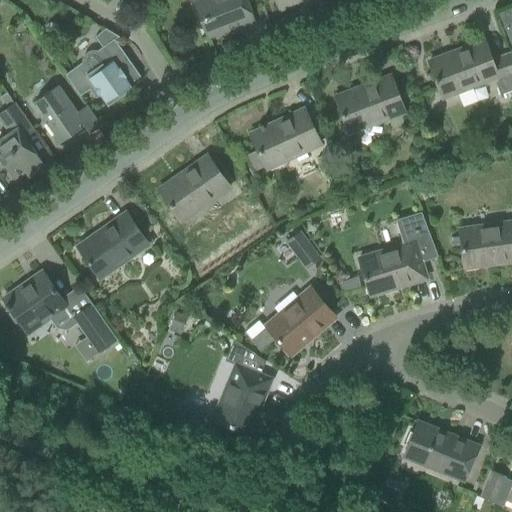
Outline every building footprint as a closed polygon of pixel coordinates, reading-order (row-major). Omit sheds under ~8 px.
[(254,24),(247,5),(245,0),(204,0),(194,4),(207,38),(226,30),(228,34),(254,24)] [(274,0),(279,10),(305,0),(309,0),(311,2),(316,0),(274,0)] [(511,25),(503,29),(509,44),(511,42),(511,25)] [(95,99),(100,96),(107,107),(128,92),(130,86),(129,85),(140,77),(114,41),(119,37),(105,29),(95,38),(103,49),(98,52),(93,52),(90,52),(88,53),(86,54),(84,56),(83,58),(82,60),(81,64),(65,76),(80,97),(89,90),(95,99)] [(483,41),(428,62),(434,77),(439,91),(443,101),(497,80),(501,91),(504,99),(511,96),(511,58),(510,52),(490,60),(483,41)] [(335,97),(342,116),(348,134),(403,113),(390,77),(335,97)] [(46,124),(49,127),(60,143),(80,129),(77,124),(80,122),(89,134),(101,126),(89,110),(86,106),(76,113),(58,86),(34,102),(48,122),(46,124)] [(0,156),(0,171),(5,168),(13,179),(23,171),(27,177),(44,166),(25,139),(34,132),(14,104),(7,94),(1,98),(7,108),(0,113),(0,121),(9,134),(0,140),(0,151),(2,155),(0,156)] [(320,145),(312,128),(303,110),(250,134),(257,150),(247,155),(255,172),(265,167),(266,170),(320,145)] [(316,159),(326,181),(339,175),(328,154),(316,159)] [(250,220),(206,158),(160,189),(172,206),(160,214),(181,244),(220,217),(231,233),(250,220)] [(147,245),(137,230),(125,213),(77,247),(99,279),(147,245)] [(402,246),(359,259),(364,277),(370,296),(426,279),(421,263),(439,258),(422,214),(395,221),(402,246)] [(511,222),(458,230),(461,249),(464,269),(511,261),(511,222)] [(300,233),(286,243),(306,271),(320,260),(300,233)] [(42,272),(3,299),(27,334),(52,316),(59,327),(70,329),(77,324),(72,316),(73,316),(42,272)] [(356,279),(345,282),(348,293),(359,289),(356,279)] [(275,339),(277,341),(290,356),(335,318),(310,288),(265,326),(263,328),(258,322),(246,332),(251,339),(250,340),(260,352),(275,339)] [(73,316),(72,316),(77,324),(98,354),(117,340),(91,303),(73,316)] [(188,318),(176,313),(168,331),(180,336),(188,318)] [(271,379),(252,372),(234,365),(220,401),(212,419),(249,434),(271,379)] [(182,406),(175,422),(197,430),(204,414),(182,406)] [(462,481),(469,464),(476,446),(418,422),(404,457),(462,481)] [(224,434),(221,442),(234,447),(237,439),(224,434)] [(205,464),(201,473),(210,477),(214,467),(205,464)] [(482,490),(479,497),(494,503),(504,478),(490,471),(482,490)] [(383,487),(376,500),(390,508),(397,495),(383,487)]
